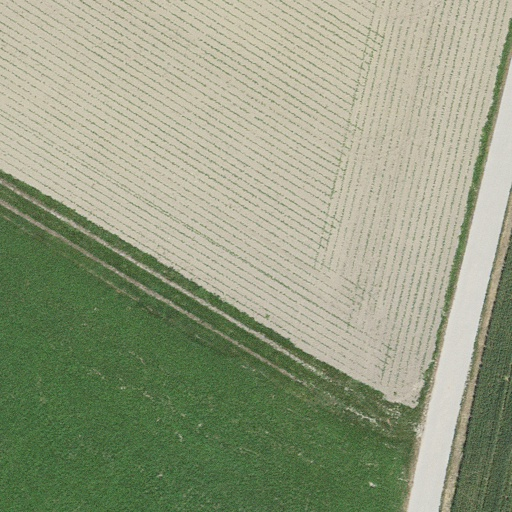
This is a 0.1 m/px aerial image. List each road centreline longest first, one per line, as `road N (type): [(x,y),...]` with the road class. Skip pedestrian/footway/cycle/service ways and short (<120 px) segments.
road 1 (track): [(0,184),(452,442)]
road 2 (unclassified): [(511,187),(435,511)]
